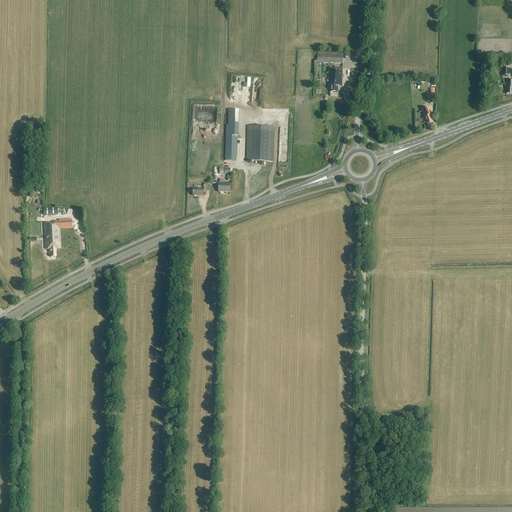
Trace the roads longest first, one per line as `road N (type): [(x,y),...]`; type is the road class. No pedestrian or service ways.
road 1 (primary): [(0,324),(150,243),(307,184)]
road 2 (tertiary): [(384,511),(357,382),(362,180)]
road 3 (track): [(225,0),(223,104),(276,124)]
road 4 (tertiary): [(358,150),(374,0)]
